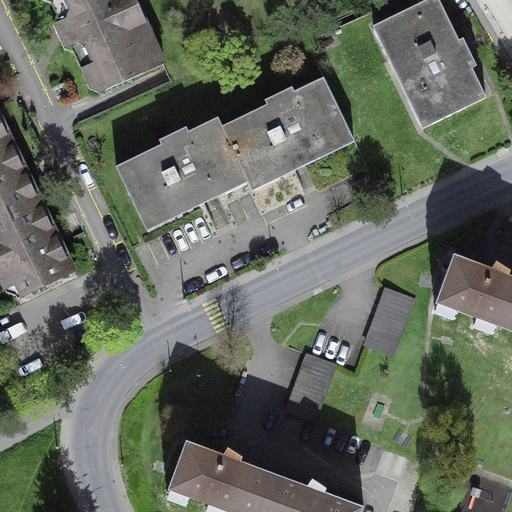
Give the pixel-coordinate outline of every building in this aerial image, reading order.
[(50,0),(95,99),(166,67),(135,0),(50,0)] [(438,0),(375,28),(421,134),(487,105),(440,0),(438,0)] [(113,171),(146,239),(247,190),(250,196),(358,144),(325,77),(217,128),(214,122),(113,171)] [(0,124),(0,261),(46,351),(102,322),(0,124)] [(511,274),(455,253),(436,303),(511,331),(511,274)] [(417,309),(383,296),(363,351),(397,364),(417,309)] [(337,370),(306,358),(284,419),(315,431),(337,370)] [(168,490),(228,511),(360,511),(363,505),(186,440),(168,490)]
